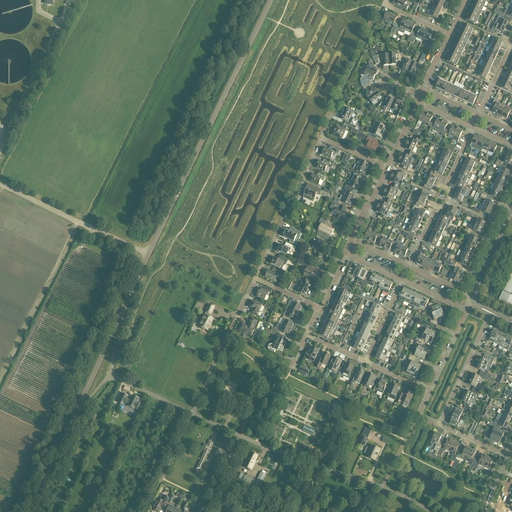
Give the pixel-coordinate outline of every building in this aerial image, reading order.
[(406,2),(402,0),(395,0),(393,4),(407,10),(408,6),(405,5),(406,2)] [(433,6),(441,10),(443,5),(435,2),(433,6)] [(472,6),(481,10),(483,5),(475,2),(472,6)] [(433,6),(431,11),(439,15),(441,10),(433,6)] [(472,6),(470,11),(478,15),(481,10),(472,6)] [(511,17),(511,11),(508,10),(506,15),(505,14),(503,17),(507,19),(509,20),(510,17),(511,17)] [(429,15),(437,19),(439,15),(431,11),(429,15)] [(468,15),(476,19),(478,15),(470,11),(468,15)] [(383,21),(388,23),(392,14),(387,12),(387,13),(384,18),(381,17),(379,23),(381,25),(383,21)] [(392,14),(388,23),(393,25),(397,17),(392,14)] [(468,15),(466,20),(474,24),(476,19),(468,15)] [(503,17),(502,16),(500,19),(497,24),(506,27),(508,22),(506,22),(507,19),(503,17)] [(404,34),(405,31),(409,22),(404,20),(401,25),(398,24),(396,28),(393,34),(395,35),(396,33),(398,33),(399,31),(404,34)] [(411,34),(415,25),(409,22),(405,31),(404,34),(410,36),(407,41),(410,43),(413,36),(414,36),(411,35),(411,34)] [(498,30),(503,33),(506,27),(497,24),(495,23),(491,31),(490,33),(493,34),(494,33),(497,34),(498,30)] [(470,33),(472,28),(464,24),(462,29),(470,33)] [(413,36),(422,40),(427,30),(421,28),(419,30),(417,29),(416,32),(413,36)] [(462,29),(459,33),(468,37),(470,33),(462,29)] [(427,30),(422,40),(431,45),(435,37),(432,36),(433,33),(427,30)] [(457,38),(465,42),(468,37),(459,33),(457,38)] [(457,38),(455,43),(463,47),(465,42),(457,38)] [(492,43),(500,47),(503,42),(494,38),(492,43)] [(455,43),(453,47),(461,51),(463,47),(455,43)] [(490,48),(498,51),(500,47),(492,43),(490,48)] [(451,52),(459,56),(461,51),(453,47),(451,52)] [(488,52),(496,56),(498,51),(490,48),(488,52)] [(451,52),(449,57),(457,60),(459,56),(451,52)] [(486,57),(494,61),(496,56),(488,52),(486,57)] [(401,62),(401,61),(403,54),(398,53),(397,54),(389,55),(390,65),(396,65),(396,61),(398,61),(401,62)] [(380,54),(375,56),(379,63),(381,62),(384,63),(384,66),(390,65),(389,55),(381,55),(380,54)] [(402,69),(408,72),(412,62),(409,60),(410,57),(403,54),(401,61),(405,62),(402,69)] [(446,61),(454,65),(457,60),(449,57),(446,61)] [(494,61),(486,57),(484,62),(492,65),(494,61)] [(420,69),(423,62),(420,60),(418,65),(412,62),(408,72),(413,74),(417,68),(420,69)] [(369,64),(366,71),(376,75),(377,73),(378,74),(379,71),(379,70),(374,68),(374,66),(373,63),(371,61),(368,62),(369,64)] [(492,65),(484,62),(482,66),(490,70),(492,65)] [(482,66),(479,71),(488,75),(490,70),(482,66)] [(376,75),(366,71),(363,77),(362,77),(361,80),(362,87),(363,87),(370,85),(369,82),(371,79),(373,80),(375,75),(376,75)] [(477,76),(485,79),(488,75),(479,71),(477,76)] [(503,83),(511,87),(511,84),(511,81),(505,78),(503,83)] [(439,79),(436,87),(441,89),(444,81),(439,79)] [(444,81),(441,89),(445,92),(449,83),(444,81)] [(449,83),(445,92),(450,94),(454,86),(449,83)] [(501,88),(509,91),(511,87),(503,83),(501,88)] [(371,88),(370,85),(363,87),(363,90),(366,93),(365,94),(369,99),(377,92),(374,88),(372,89),(371,88)] [(454,86),(450,94),(454,96),(458,88),(454,86)] [(458,88),(454,96),(459,98),(463,90),(458,88)] [(463,90),(459,98),(464,100),(468,92),(463,90)] [(381,97),(377,92),(369,99),(374,107),(377,109),(382,103),(379,101),(378,100),(381,97)] [(468,92),(464,100),(468,102),(472,94),(468,92)] [(477,96),(472,94),(468,102),(473,104),(477,96)] [(500,107),(501,105),(497,102),(498,98),(496,97),(493,104),(495,105),(492,112),(497,114),(500,107)] [(387,108),(390,109),(394,101),(392,100),(392,99),(390,98),(389,98),(386,104),(383,103),(380,109),(385,112),(387,108)] [(392,115),(397,117),(400,111),(399,110),(400,108),(398,107),(400,103),(394,101),(390,109),(394,111),(392,115)] [(500,117),(501,116),(502,117),(505,110),(506,107),(501,105),(500,107),(497,114),(496,115),(500,117)] [(507,119),(510,112),(511,112),(511,106),(511,109),(506,107),(505,110),(502,117),(507,119)] [(344,107),(342,113),(351,117),(353,111),(344,107)] [(422,112),(419,120),(424,123),(428,114),(422,112)] [(354,118),(351,117),(342,113),(339,118),(346,121),(344,124),(350,127),(351,124),(354,118)] [(429,125),(428,126),(431,127),(433,121),(431,120),(433,117),(428,114),(424,123),(429,125)] [(377,124),(375,129),(384,133),(387,127),(381,125),(383,122),(376,119),(375,122),(377,124)] [(437,132),(443,121),(437,119),(436,122),(433,121),(431,127),(430,130),(432,131),(433,130),(437,132)] [(446,134),(449,128),(446,127),(448,124),(443,121),(437,132),(442,135),(445,137),(446,134)] [(342,128),(336,125),(332,135),(341,140),(347,127),(343,125),(342,128)] [(453,126),(451,129),(449,128),(446,134),(449,135),(449,134),(454,137),(458,128),(453,126)] [(454,137),(459,139),(463,131),(458,128),(454,137)] [(375,129),(374,132),(371,131),(369,136),(375,139),(376,136),(382,138),(384,133),(375,129)] [(474,138),(471,137),(468,146),(472,147),(473,145),(477,146),(480,139),(475,136),(474,138)] [(379,145),(377,144),(378,141),(368,137),(367,140),(370,141),(367,147),(376,151),(379,145)] [(413,140),(409,138),(407,143),(415,147),(417,142),(418,143),(419,140),(414,137),(413,140)] [(477,146),(482,149),(486,141),(480,139),(477,146)] [(482,149),(488,152),(491,144),(486,141),(482,149)] [(414,153),(413,152),(415,147),(407,143),(404,149),(408,150),(407,153),(413,155),(414,153)] [(497,146),(491,144),(488,152),(494,154),(497,146)] [(325,148),(322,154),(331,158),(332,155),(335,156),(336,153),(339,154),(340,151),(338,150),(332,147),(330,150),(329,149),(325,148)] [(439,150),(438,153),(442,155),(450,159),(453,153),(445,150),(443,152),(439,150)] [(413,155),(407,153),(406,155),(402,153),(400,158),(408,162),(411,164),(414,156),(413,155)] [(442,155),(440,161),(448,164),(450,159),(442,155)] [(408,162),(400,158),(397,164),(401,165),(400,168),(407,171),(411,164),(408,162)] [(467,158),(465,164),(473,168),(475,162),(467,158)] [(324,163),(323,163),(319,161),(316,168),(324,172),(327,167),(331,169),(334,164),(326,160),(324,163)] [(358,165),(367,170),(370,164),(360,160),(358,165)] [(440,161),(437,166),(445,170),(448,164),(440,161)] [(356,164),(353,170),(352,172),(358,175),(360,172),(365,175),(367,170),(358,165),(356,164)] [(470,173),(473,168),(465,164),(462,170),(470,173)] [(442,175),(445,170),(437,166),(435,172),(442,175)] [(500,174),(508,177),(510,172),(502,168),(500,174)] [(398,173),(394,171),(392,176),(400,180),(402,175),(403,176),(404,173),(399,170),(398,173)] [(462,170),(460,175),(468,178),(470,180),(473,174),(470,173),(462,170)] [(349,180),(351,181),(360,185),(362,180),(357,178),(358,175),(352,172),(350,171),(349,174),(351,175),(349,180)] [(427,174),(428,175),(426,180),(434,183),(436,178),(433,177),(434,174),(428,172),(427,174)] [(321,180),(323,181),(326,176),(320,173),(318,176),(313,174),(310,181),(318,185),(321,180)] [(500,174),(497,179),(505,183),(508,177),(500,174)] [(460,175),(457,180),(465,184),(468,178),(460,175)] [(389,181),(393,183),(392,185),(397,188),(399,185),(398,185),(400,180),(392,176),(389,181)] [(497,179),(495,185),(503,188),(505,183),(497,179)] [(427,189),(428,187),(432,189),(434,183),(426,180),(423,184),(422,184),(421,187),(427,189)] [(459,188),(466,191),(468,189),(464,187),(465,184),(457,180),(455,186),(458,188),(459,188)] [(352,188),(354,189),(358,190),(360,185),(351,181),(349,186),(346,185),(345,188),(351,191),(352,188)] [(311,198),(314,199),(317,194),(320,195),(322,191),(308,185),(307,188),(306,188),(305,190),(305,191),(304,194),(308,195),(307,197),(308,198),(309,199),(311,198)] [(400,189),(397,188),(392,185),(391,188),(387,186),(385,191),(393,195),(396,197),(400,189)] [(492,190),(500,194),(503,188),(495,185),(492,190)] [(346,192),(344,197),(353,201),(355,196),(350,193),(351,191),(345,188),(344,191),(346,192)] [(458,188),(456,193),(464,197),(466,191),(459,188),(458,188)] [(420,192),(417,197),(426,201),(428,196),(424,194),(426,192),(420,189),(419,192),(420,192)] [(482,192),(482,193),(481,195),(487,197),(488,195),(497,199),(500,194),(492,190),(489,189),(488,193),(487,192),(486,194),(482,192)] [(385,191),(382,196),(386,198),(385,200),(391,203),(392,201),(391,200),(393,195),(385,191)] [(464,197),(456,193),(453,199),(461,202),(464,197)] [(338,203),(344,206),(345,204),(350,206),(353,201),(344,197),(341,202),(339,200),(338,203)] [(423,206),(426,201),(417,197),(415,202),(414,202),(413,204),(414,205),(419,207),(420,205),(423,206)] [(391,203),(385,200),(384,203),(380,201),(378,206),(386,210),(389,212),(393,204),(391,203)] [(494,206),(495,204),(486,200),(484,206),(493,210),(493,209),(494,209),(495,207),(494,206)] [(347,213),(345,212),(347,209),(336,204),(334,207),(337,208),(334,215),(337,216),(336,218),(341,220),(341,218),(344,220),(347,213)] [(416,212),(415,215),(422,219),(425,213),(420,211),(421,208),(419,207),(414,205),(412,210),(416,212)] [(385,216),(384,215),(386,210),(378,206),(375,212),(379,213),(378,216),(384,218),(385,216)] [(447,212),(455,215),(457,216),(459,211),(465,214),(467,211),(460,208),(459,210),(450,206),(447,212)] [(493,211),(492,210),(493,210),(484,206),(481,211),(490,216),(491,213),(492,213),(493,211)] [(447,212),(445,217),(453,221),(455,215),(447,212)] [(415,215),(412,214),(409,219),(412,221),(420,224),(422,219),(415,215)] [(438,221),(446,225),(449,219),(453,221),(445,217),(441,215),(438,221)] [(319,231),(317,235),(323,238),(325,234),(326,232),(325,231),(325,230),(324,230),(326,226),(324,225),(326,221),(321,218),(319,222),(322,224),(318,231),(319,231)] [(420,224),(412,221),(409,219),(407,225),(410,226),(417,230),(420,224)] [(487,223),(478,219),(475,225),(484,229),(484,228),(485,228),(486,226),(486,225),(487,223)] [(438,221),(436,226),(444,230),(446,225),(438,221)] [(417,230),(410,226),(407,225),(404,230),(415,235),(417,230)] [(484,230),(484,229),(475,225),(473,230),(481,234),(482,232),(483,232),(484,230)] [(325,234),(323,238),(328,240),(330,237),(331,237),(334,230),(326,226),(324,230),(325,230),(325,231),(326,232),(325,234)] [(433,232),(441,235),(444,230),(436,226),(433,232)] [(286,230),(283,237),(290,240),(289,243),(290,243),(293,244),(296,238),(299,239),(302,234),(291,227),(290,230),(289,232),(286,230)] [(369,241),(373,233),(368,231),(364,239),(369,241)] [(433,232),(431,237),(439,241),(441,235),(433,232)] [(378,235),(373,233),(369,241),(374,244),(376,240),(378,241),(381,236),(378,234),(378,235)] [(381,236),(378,241),(381,243),(379,246),(384,248),(388,240),(383,238),(383,237),(381,236)] [(471,236),(469,241),(476,245),(479,239),(471,236)] [(428,243),(436,247),(439,241),(431,237),(428,243)] [(393,242),(388,240),(384,248),(389,251),(391,247),(393,248),(396,243),(393,241),(393,242)] [(474,250),(476,245),(469,241),(466,247),(474,250)] [(296,247),(286,243),(284,247),(280,245),(277,251),(286,255),(288,252),(289,252),(293,253),(296,247)] [(396,243),(393,248),(396,249),(394,253),(399,255),(403,247),(398,245),(399,244),(396,243)] [(320,251),(322,249),(315,244),(315,245),(313,247),(313,248),(315,250),(314,252),(315,254),(316,255),(316,256),(315,256),(314,259),(314,261),(317,263),(317,262),(318,262),(322,264),(326,256),(320,253),(321,252),(320,251)] [(408,249),(403,247),(399,255),(404,258),(408,249)] [(466,247),(464,252),(471,256),(474,250),(466,247)] [(459,257),(461,258),(469,261),(471,256),(464,252),(461,251),(459,257)] [(416,263),(422,266),(426,258),(422,257),(423,255),(419,252),(415,261),(417,262),(416,263)] [(274,257),(271,264),(282,269),(284,265),(286,265),(288,260),(280,256),(278,259),(274,257)] [(431,261),(426,258),(422,266),(427,268),(431,261)] [(466,267),(469,261),(461,258),(458,263),(466,267)] [(308,263),(301,259),(298,264),(306,268),(308,263)] [(427,268),(433,271),(437,263),(431,261),(427,268)] [(442,266),(437,263),(433,271),(439,273),(442,266)] [(319,271),(308,266),(304,276),(314,281),(315,279),(316,280),(318,276),(317,275),(319,271)] [(353,276),(358,278),(362,269),(357,267),(355,270),(350,268),(347,274),(353,277),(353,276)] [(464,272),(455,268),(453,273),(462,277),(463,277),(464,275),(463,274),(464,272)] [(268,270),(265,277),(276,282),(277,280),(276,278),(278,275),(281,277),(283,273),(275,269),(274,272),(268,270)] [(367,287),(368,285),(372,276),(367,274),(368,272),(362,269),(358,278),(363,281),(362,285),(367,287)] [(511,272),(500,299),(511,305),(511,272)] [(453,273),(450,279),(459,283),(460,281),(461,281),(462,279),(461,278),(462,277),(453,273)] [(368,285),(373,287),(374,284),(378,276),(373,274),(372,276),(368,285)] [(378,276),(374,284),(379,287),(383,279),(378,276)] [(302,282),(300,287),(310,291),(311,288),(310,288),(311,285),(310,284),(311,282),(299,277),(298,280),(302,282)] [(379,287),(384,289),(388,281),(383,279),(379,287)] [(388,294),(393,283),(388,281),(384,289),(383,292),(388,294)] [(259,291),(256,297),(264,300),(267,295),(268,296),(268,295),(269,293),(271,293),(272,290),(265,287),(263,290),(261,289),(260,292),(259,291)] [(310,291),(300,287),(297,292),(306,296),(308,294),(310,291)] [(399,299),(404,302),(409,291),(404,288),(399,299)] [(339,294),(346,298),(348,298),(351,293),(349,292),(348,293),(340,289),(338,292),(339,292),(339,294)] [(404,302),(409,304),(414,293),(409,291),(404,302)] [(414,293),(409,304),(414,306),(419,295),(414,293)] [(336,299),(344,303),(346,304),(348,298),(346,298),(339,294),(336,299)] [(424,297),(419,295),(414,306),(419,308),(424,297)] [(429,300),(424,297),(419,308),(424,311),(425,309),(428,303),(429,300)] [(341,308),(344,303),(336,299),(334,304),(341,308)] [(252,302),(251,303),(251,304),(250,305),(250,306),(251,306),(250,307),(253,309),(251,313),(257,316),(259,312),(262,306),(265,307),(266,304),(260,301),(259,304),(253,301),(253,302),(252,302)] [(430,304),(428,303),(425,309),(427,310),(428,308),(429,308),(430,309),(432,314),(442,310),(440,305),(436,306),(435,305),(436,303),(432,301),(430,304)] [(379,312),(382,307),(371,302),(369,307),(371,308),(379,312)] [(293,303),(290,308),(300,312),(301,309),(302,307),(293,303)] [(332,310),(339,313),(341,314),(344,309),(341,308),(334,304),(332,310)] [(207,331),(209,326),(210,326),(212,323),(212,321),(213,319),(209,317),(214,307),(208,305),(205,312),(207,313),(206,316),(204,315),(199,326),(200,327),(201,329),(204,330),(205,330),(207,331)] [(299,315),(300,312),(290,308),(288,307),(284,315),(290,318),(294,320),(295,320),(296,317),(297,318),(298,315),(299,315)] [(379,312),(371,308),(369,313),(377,317),(379,312)] [(337,318),(339,319),(341,314),(339,313),(332,310),(329,315),(337,318)] [(436,326),(437,323),(440,324),(442,320),(440,319),(441,319),(440,317),(444,316),(442,310),(432,314),(434,319),(433,321),(431,320),(430,323),(436,326)] [(377,317),(369,313),(367,318),(375,322),(377,317)] [(393,319),(402,323),(404,324),(406,318),(396,314),(393,319)] [(285,320),(283,325),(292,330),(293,327),(293,326),(294,324),(289,321),(290,318),(284,315),(282,319),(285,320)] [(339,319),(337,318),(329,315),(327,320),(337,324),(339,319)] [(193,329),(197,320),(192,318),(188,328),(193,329)] [(243,324),(239,331),(251,336),(254,329),(257,321),(251,318),(248,326),(243,324)] [(364,323),(373,327),(375,322),(367,318),(364,323)] [(393,319),(391,324),(399,327),(402,323),(393,319)] [(334,330),(337,324),(327,320),(324,325),(334,330)] [(275,328),(279,330),(280,331),(289,335),(290,332),(291,333),(292,330),(283,325),(279,323),(278,325),(277,324),(275,328)] [(362,328),(370,332),(373,327),(364,323),(362,328)] [(399,327),(391,324),(389,329),(397,332),(399,333),(402,328),(399,327)] [(427,329),(424,334),(434,339),(436,333),(429,330),(430,327),(424,324),(423,327),(427,329)] [(322,330),(330,334),(332,335),(334,330),(324,325),(322,330)] [(360,333),(368,337),(370,332),(362,328),(360,333)] [(389,329),(387,333),(395,337),(397,332),(389,329)] [(327,339),(330,334),(322,330),(321,332),(320,331),(319,335),(327,339)] [(488,341),(490,341),(493,343),(498,333),(493,330),(488,341)] [(358,338),(366,342),(368,337),(360,333),(358,338)] [(395,337),(387,333),(384,338),(393,342),(395,337)] [(493,343),(497,345),(498,345),(503,335),(498,333),(493,343)] [(277,336),(275,343),(284,347),(286,342),(284,341),(285,337),(279,334),(278,337),(277,336)] [(431,344),(434,339),(424,334),(422,340),(417,337),(415,340),(417,341),(423,344),(424,341),(431,344)] [(508,337),(503,335),(498,345),(503,348),(508,336),(508,337)] [(507,352),(510,353),(511,349),(511,346),(510,346),(511,341),(511,338),(508,336),(503,348),(503,349),(508,351),(507,352)] [(353,342),(364,347),(366,342),(358,338),(355,337),(353,342)] [(384,338),(382,343),(390,347),(393,342),(384,338)] [(417,341),(414,346),(416,346),(414,349),(417,351),(426,355),(429,349),(422,346),(423,344),(417,341)] [(351,347),(353,348),(361,352),(364,347),(353,342),(351,347)] [(282,352),(284,347),(275,343),(274,345),(273,345),(273,344),(272,344),(271,344),(271,345),(270,345),(269,345),(269,346),(268,347),(268,348),(268,349),(269,350),(270,351),(271,351),(277,354),(279,350),(282,352)] [(390,347),(382,343),(380,348),(388,352),(390,347)] [(314,362),(319,350),(312,347),(309,353),(307,352),(305,358),(307,359),(306,359),(314,362)] [(380,348),(378,353),(386,357),(388,352),(380,348)] [(410,354),(409,357),(415,360),(417,357),(424,360),(426,355),(417,351),(415,356),(410,354)] [(314,367),(320,369),(322,364),(326,366),(331,356),(324,353),(321,360),(318,358),(314,367)] [(375,358),(376,358),(384,362),(386,357),(378,353),(375,358)] [(480,357),(477,362),(486,367),(488,367),(489,367),(490,367),(490,366),(491,366),(491,365),(491,364),(490,363),(491,360),(493,360),(494,357),(485,353),(484,356),(485,357),(484,359),(480,357)] [(337,372),(342,361),(333,357),(327,370),(330,372),(331,369),(337,372)] [(412,362),(409,367),(419,371),(421,366),(414,363),(415,360),(409,357),(408,360),(412,362)] [(477,362),(475,368),(482,371),(481,374),(487,377),(488,374),(484,372),(486,367),(477,362)] [(350,377),(349,376),(354,366),(347,363),(345,369),(342,368),(339,374),(340,375),(349,379),(350,377)] [(419,371),(409,367),(407,366),(405,371),(403,370),(402,373),(415,379),(419,371)] [(355,383),(359,385),(365,372),(363,370),(361,369),(358,368),(354,378),(351,377),(348,385),(353,387),(355,383)] [(377,377),(368,373),(362,384),(370,388),(371,386),(372,386),(377,377)] [(481,378),(485,379),(487,377),(481,374),(479,377),(472,373),(470,379),(479,383),(481,378)] [(380,383),(377,382),(374,390),(380,393),(380,391),(383,392),(386,386),(385,386),(387,382),(382,379),(380,383)] [(467,384),(475,387),(473,390),(479,393),(480,390),(482,384),(479,383),(470,379),(467,384)] [(385,395),(389,397),(395,399),(396,397),(395,397),(400,387),(397,386),(397,385),(394,384),(392,388),(389,386),(385,395)] [(413,394),(406,390),(401,400),(404,402),(403,406),(407,407),(408,404),(409,404),(413,394)] [(476,397),(476,395),(478,396),(479,393),(473,390),(472,393),(465,390),(462,395),(475,401),(476,401),(476,400),(477,399),(477,398),(477,397),(476,397)] [(137,410),(140,404),(137,402),(139,399),(132,395),(130,400),(127,399),(128,396),(122,393),(117,402),(124,406),(124,405),(127,406),(131,408),(132,407),(137,410)] [(507,402),(508,403),(507,405),(511,407),(511,401),(511,399),(511,398),(504,394),(502,399),(506,401),(507,402)] [(462,395),(460,400),(467,404),(466,406),(465,405),(464,408),(469,411),(471,408),(469,407),(470,405),(469,404),(470,403),(474,405),(474,404),(475,404),(476,402),(475,401),(462,395)] [(457,407),(453,416),(460,419),(462,415),(461,415),(463,410),(457,407)] [(278,422),(283,411),(280,409),(274,420),(278,422)] [(511,415),(511,413),(505,410),(502,409),(500,414),(511,419),(511,415)] [(500,414),(499,413),(497,418),(508,424),(511,419),(500,414)] [(459,424),(457,423),(458,422),(459,423),(460,419),(453,416),(449,424),(457,428),(459,424)] [(494,423),(498,425),(506,429),(508,424),(497,418),(494,423)] [(495,428),(492,434),(502,438),(504,432),(497,429),(498,426),(490,422),(489,425),(495,428)] [(302,431),(313,436),(315,430),(305,425),(302,431)] [(436,451),(434,455),(436,456),(437,455),(440,448),(442,443),(439,441),(442,436),(435,433),(434,435),(433,435),(432,438),(433,438),(430,443),(434,445),(435,444),(436,445),(434,450),(436,451)] [(499,444),(502,438),(492,434),(491,437),(487,435),(486,438),(485,437),(483,440),(491,444),(493,441),(499,444)] [(358,443),(364,446),(367,439),(362,436),(358,443)] [(445,450),(449,451),(454,441),(451,439),(450,440),(447,439),(443,449),(440,448),(437,455),(441,456),(444,451),(445,452),(445,450)] [(450,461),(453,462),(452,464),(453,465),(454,462),(457,456),(455,455),(459,444),(457,443),(457,442),(454,441),(449,451),(453,453),(452,455),(453,455),(450,461)] [(210,451),(211,448),(206,446),(204,445),(202,449),(204,451),(199,462),(203,464),(208,452),(209,453),(210,451)] [(380,450),(372,446),(370,449),(367,448),(365,453),(368,455),(367,457),(375,461),(377,455),(380,450)] [(458,457),(461,459),(465,461),(471,449),(466,447),(464,451),(461,450),(458,457)] [(471,449),(465,461),(473,464),(477,457),(474,456),(476,451),(471,449)] [(218,450),(215,456),(222,459),(224,453),(218,450)] [(203,467),(209,453),(208,452),(203,464),(199,462),(198,465),(203,467)] [(254,463),(257,456),(250,452),(248,455),(246,454),(244,458),(246,459),(242,466),(248,469),(251,470),(255,463),(254,463)] [(475,469),(476,469),(482,470),(482,469),(488,457),(483,454),(480,459),(479,460),(477,459),(473,468),(475,469)] [(215,458),(214,458),(205,479),(211,481),(221,461),(221,460),(222,459),(215,456),(215,457),(215,458)] [(488,457),(482,469),(488,472),(487,473),(491,474),(494,467),(491,466),(494,459),(488,457)] [(237,472),(233,479),(241,483),(244,476),(237,472)] [(260,472),(256,481),(244,476),(241,483),(258,491),(266,475),(260,472)] [(167,503),(170,498),(165,495),(162,501),(157,498),(152,509),(154,510),(154,511),(156,511),(157,511),(158,511),(160,509),(164,510),(167,503)]
